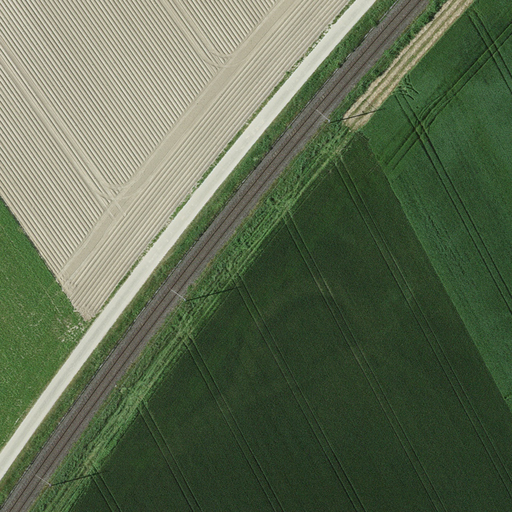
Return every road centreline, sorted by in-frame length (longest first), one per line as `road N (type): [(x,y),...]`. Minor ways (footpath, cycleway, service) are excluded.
road 1 (track): [(475,0),(131,511)]
road 2 (track): [(366,0),(254,127),(0,469)]
